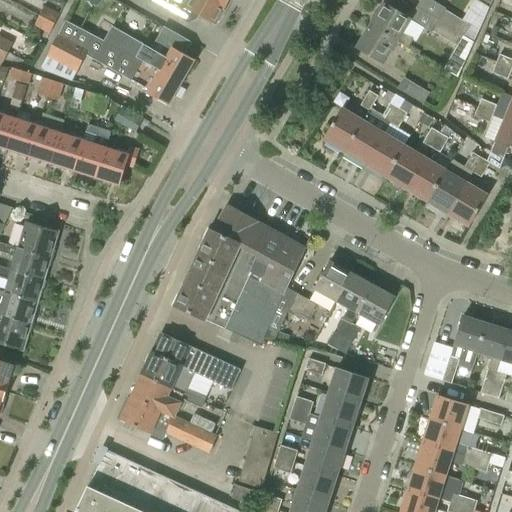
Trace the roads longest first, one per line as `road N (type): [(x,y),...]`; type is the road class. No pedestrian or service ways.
road 1 (primary): [(30,511),(125,298),(210,142)]
road 2 (residential): [(439,271),(210,142)]
road 3 (residential): [(360,511),(439,271)]
road 4 (primary): [(210,142),(291,0)]
